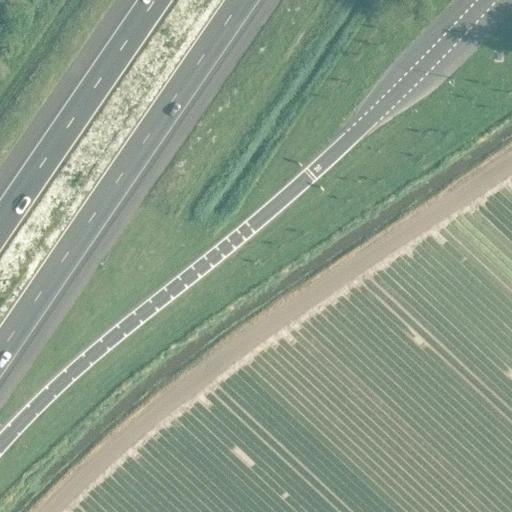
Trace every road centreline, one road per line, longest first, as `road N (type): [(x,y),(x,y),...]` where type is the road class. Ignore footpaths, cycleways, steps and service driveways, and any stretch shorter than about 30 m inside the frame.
road 1 (motorway): [(0,341),(234,0)]
road 2 (motorway): [(0,433),(243,224)]
road 3 (motorway): [(143,0),(0,206)]
